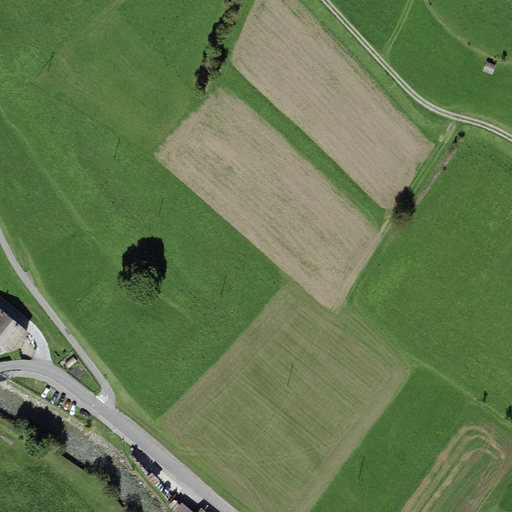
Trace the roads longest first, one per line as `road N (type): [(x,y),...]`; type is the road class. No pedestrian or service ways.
road 1 (residential): [(228,511),(61,375),(31,365),(0,369)]
road 2 (track): [(323,0),(390,76),(425,102),(511,139)]
